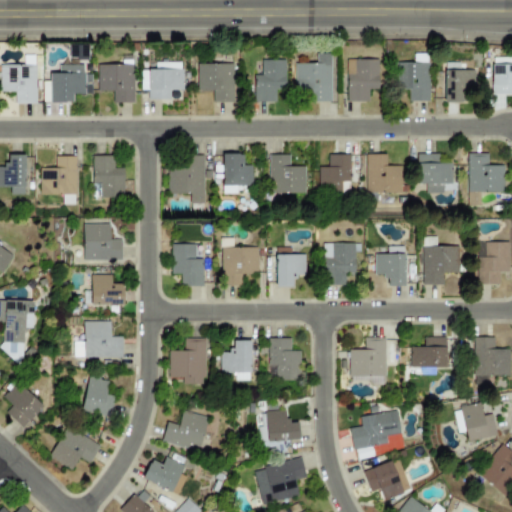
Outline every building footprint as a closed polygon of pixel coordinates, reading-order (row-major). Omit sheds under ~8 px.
[(329,53),(315,53),(314,64),(294,63),(294,95),(308,95),(308,102),(329,102),(329,53)] [(284,60),(260,60),(260,75),(253,75),(252,102),(274,102),(274,89),(283,90),(284,60)] [(345,60),(345,102),(366,102),(367,89),(376,89),(376,60),(345,60)] [(180,90),(180,63),(153,63),(153,70),(139,70),(139,90),(146,90),(146,99),(168,99),(168,90),(180,90)] [(211,102),(232,102),(231,63),(195,64),(196,91),(211,91),(211,102)] [(443,102),(467,102),(467,91),(472,91),(472,70),(458,70),(458,63),(443,63),(443,102)] [(95,65),(96,91),(111,91),(112,102),(132,102),(131,64),(95,65)] [(511,64),(490,64),(490,95),(511,95),(511,64)] [(0,65),(0,92),(13,92),(14,104),(35,103),(34,65),(0,65)] [(48,103),(70,103),(70,94),(82,94),(82,83),(89,83),(89,74),(82,74),(82,65),(57,65),(57,73),(48,73),(48,103)] [(502,166),(486,166),(486,154),(466,153),(466,205),(478,205),(478,192),(501,192),(502,166)] [(250,165),(241,165),(241,154),(221,154),(220,194),(235,194),(236,186),(250,186),(250,165)] [(317,167),(318,191),(341,190),(340,183),(348,182),(347,154),(326,155),(326,167),(317,167)] [(400,193),(400,166),(384,166),(384,154),(364,154),(364,193),(400,193)] [(437,154),(413,154),(414,184),(424,184),(425,193),(441,193),(441,184),(450,184),(450,163),(437,163),(437,154)] [(0,187),(8,187),(8,195),(22,195),(23,155),(3,155),(3,167),(0,167),(0,187)] [(304,167),(288,167),(288,155),(268,155),(268,193),(303,194),(304,167)] [(38,195),(74,195),(74,157),(53,156),(53,168),(38,168),(38,195)] [(90,156),(91,197),(122,197),(121,168),(112,168),(112,156),(90,156)] [(202,157),(167,156),(166,194),(188,194),(188,204),(202,204),(202,157)] [(120,260),(120,239),(108,240),(107,224),(80,224),(81,261),(120,260)] [(441,285),(441,273),(456,273),(456,247),(433,246),(433,238),(421,238),(420,285),(441,285)] [(507,272),(506,242),(474,243),(475,287),(497,287),(497,272),(507,272)] [(353,273),(352,243),(321,244),(323,287),(344,286),(344,273),(353,273)] [(170,274),(179,274),(179,286),(201,286),(200,259),(193,259),(193,244),(169,245),(170,274)] [(402,286),(402,246),(386,247),(386,254),(372,254),(372,275),(384,275),(384,287),(402,286)] [(256,247),(220,247),(220,283),(240,284),(240,273),(255,273),(256,247)] [(0,271),(10,256),(0,249),(0,271)] [(274,287),(290,286),(290,276),(303,276),(303,255),(283,255),(273,255),(274,287)] [(121,305),(121,284),(109,284),(109,275),(89,275),(89,306),(121,305)] [(30,301),(0,300),(0,321),(1,322),(1,342),(22,343),(22,327),(30,327),(30,301)] [(108,322),(81,321),(81,342),(72,342),(72,358),(120,358),(120,336),(108,336),(108,322)] [(347,350),(347,382),(383,381),(382,337),(362,338),(363,350),(347,350)] [(408,347),(408,368),(444,368),(443,337),(422,338),(422,347),(408,347)] [(289,338),(266,339),(267,366),(274,366),(275,381),(299,380),(298,350),(289,351),(289,338)] [(508,375),(507,349),(492,349),(492,338),(472,338),(472,376),(508,375)] [(182,351),(167,351),(167,378),(181,378),(181,384),(203,384),(204,340),(182,339),(182,351)] [(219,373),(234,373),(234,381),(249,381),(248,340),(231,341),(231,351),(218,351),(219,373)] [(78,410),(107,418),(112,397),(103,394),(106,381),(87,376),(78,410)] [(3,412),(20,428),(41,406),(18,385),(4,401),(9,406),(3,412)] [(451,409),(455,433),(463,432),(464,441),(494,436),(490,414),(480,416),(478,404),(451,409)] [(348,428),(354,460),(372,456),(370,446),(400,440),(394,410),(358,417),(359,426),(348,428)] [(205,417),(180,411),(176,425),(164,422),(159,443),(197,451),(205,417)] [(295,422),(287,423),(287,411),(264,411),(264,441),(296,440),(295,422)] [(98,446),(65,427),(47,457),(69,471),(77,457),(87,463),(98,446)] [(511,459),(511,455),(501,445),(476,474),(503,497),(511,486),(511,469),(507,465),(511,459)] [(140,478),(168,493),(182,466),(164,456),(159,465),(149,460),(140,478)] [(361,471),(369,492),(377,489),(381,501),(408,491),(396,458),(361,471)] [(251,469),(259,504),(296,496),(293,481),(304,478),(300,459),(251,469)] [(118,511),(119,511),(149,511),(140,503),(146,496),(138,489),(118,511)] [(426,511),(408,496),(394,511),(426,511)] [(197,511),(198,511),(185,499),(172,511),(197,511)]
